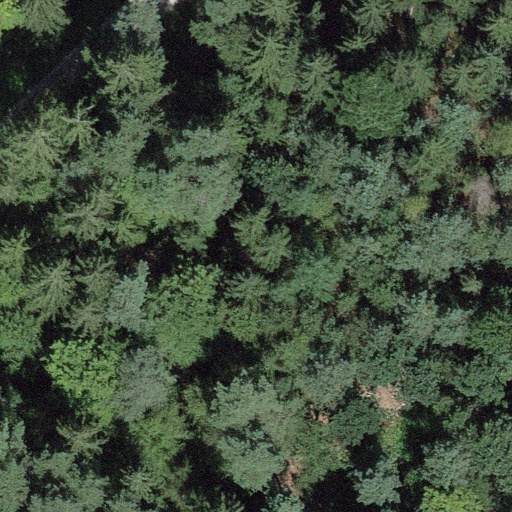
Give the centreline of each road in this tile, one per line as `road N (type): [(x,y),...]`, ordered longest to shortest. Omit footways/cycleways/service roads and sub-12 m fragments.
road 1 (track): [(238,0),(193,250),(255,511)]
road 2 (track): [(0,146),(116,35),(171,0)]
